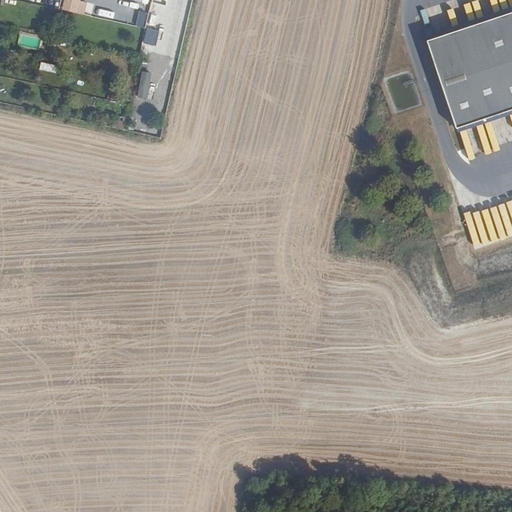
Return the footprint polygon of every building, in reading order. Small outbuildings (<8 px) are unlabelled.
[(80,0),(66,0),(65,9),(83,13),(86,2),(80,1),(80,0)] [(164,12),(165,0),(156,0),(155,10),(164,12)] [(139,11),(135,25),(143,27),(146,13),(139,11)] [(511,111),(511,14),(427,42),(456,130),(511,111)] [(142,41),(154,45),(158,31),(146,28),(142,41)] [(172,82),(138,75),(132,101),(166,108),(172,82)] [(124,129),(124,121),(114,120),(113,127),(124,129)]
